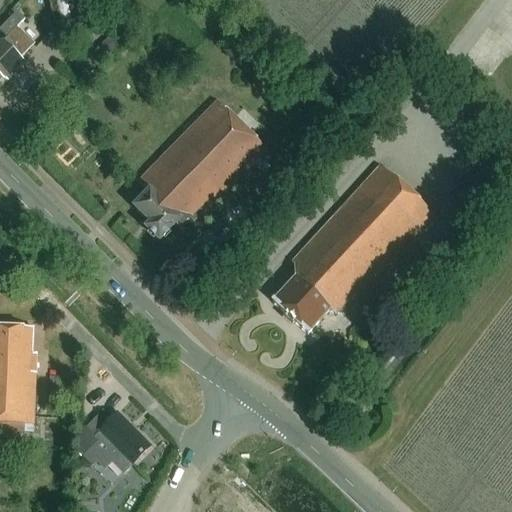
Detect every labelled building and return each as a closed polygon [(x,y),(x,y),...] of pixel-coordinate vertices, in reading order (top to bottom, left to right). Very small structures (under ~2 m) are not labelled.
[(98,18),(94,0),(54,0),(60,25),(98,18)] [(0,35),(6,41),(0,47),(0,83),(3,81),(6,84),(23,66),(19,62),(33,48),(35,46),(17,29),(21,25),(13,17),(0,31),(0,35)] [(131,40),(120,29),(87,60),(98,71),(131,40)] [(140,227),(158,244),(180,222),(184,226),(188,222),(192,226),(204,214),(205,215),(266,153),(216,105),(137,186),(148,196),(133,211),(145,222),(140,227)] [(511,187),(511,145),(509,142),(453,201),(478,224),(511,187)] [(293,284),(271,306),(306,338),(328,314),(334,319),(352,301),(354,303),(432,218),(381,170),(293,265),(293,284)] [(447,236),(431,221),(416,237),(432,252),(447,236)] [(32,332),(0,330),(0,426),(33,428),(36,357),(31,357),(32,332)] [(149,449),(117,417),(111,423),(102,414),(85,431),(83,430),(79,434),(76,456),(90,470),(104,456),(123,476),(149,449)]
